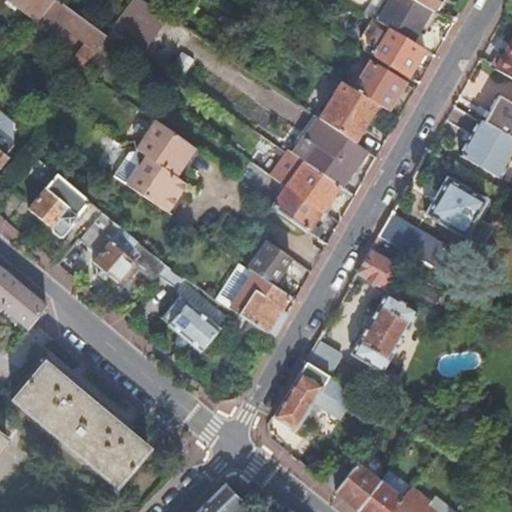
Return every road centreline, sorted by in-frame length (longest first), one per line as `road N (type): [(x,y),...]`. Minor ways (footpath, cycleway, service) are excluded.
road 1 (residential): [(230,444),(493,0)]
road 2 (residential): [(230,444),(0,247)]
